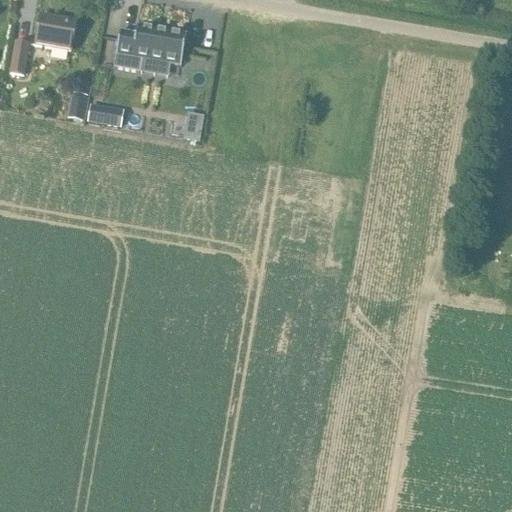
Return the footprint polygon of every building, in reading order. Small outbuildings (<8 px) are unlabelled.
[(40,19),(35,51),(72,57),(77,25),(40,19)] [(120,36),(113,69),(138,74),(140,61),(165,65),(169,66),(179,68),(184,38),(138,29),(136,37),(135,37),(120,35),(120,36)] [(14,46),(8,78),(26,81),(27,75),(23,74),(28,48),(14,46)] [(71,95),(69,108),(84,111),(86,98),(71,95)] [(89,108),(86,125),(104,128),(107,111),(89,108)] [(186,116),(181,142),(198,145),(203,119),(186,116)] [(511,174),(503,173),(494,224),(511,227),(511,174)]
